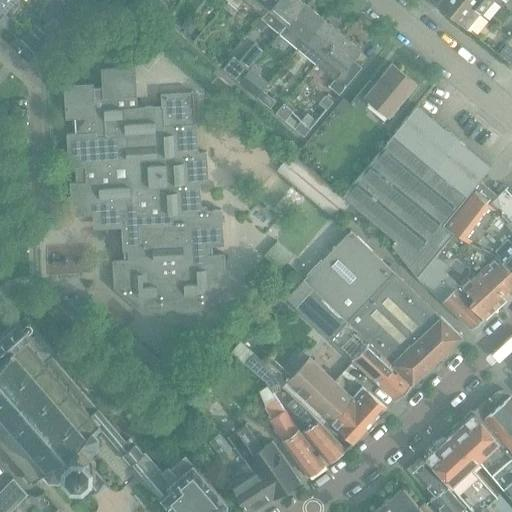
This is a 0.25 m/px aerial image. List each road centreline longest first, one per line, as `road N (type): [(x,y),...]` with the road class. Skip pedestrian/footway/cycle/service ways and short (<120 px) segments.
road 1 (residential): [(312,510),(511,328)]
road 2 (residential): [(45,208),(37,80),(0,45)]
road 3 (residential): [(499,105),(403,25)]
